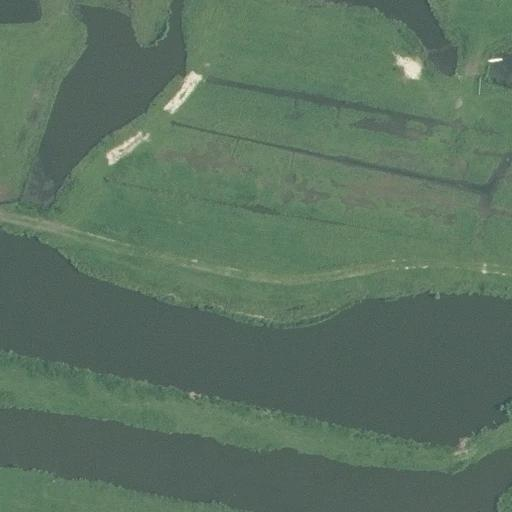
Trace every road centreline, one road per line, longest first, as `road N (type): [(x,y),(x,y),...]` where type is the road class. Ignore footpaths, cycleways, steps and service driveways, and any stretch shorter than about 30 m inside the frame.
road 1 (track): [(0,216),(237,271),(285,276),(421,259),(511,271)]
road 2 (track): [(52,227),(73,213),(104,159),(164,111),(195,70),(220,0)]
